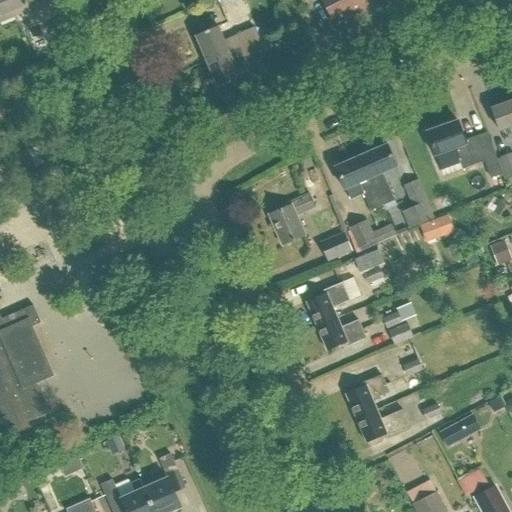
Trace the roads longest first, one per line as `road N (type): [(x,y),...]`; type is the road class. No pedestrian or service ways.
road 1 (residential): [(332,496),(190,173)]
road 2 (residential): [(190,173),(336,99),(511,43)]
road 3 (residential): [(0,111),(131,34)]
road 4 (residential): [(190,173),(131,34)]
